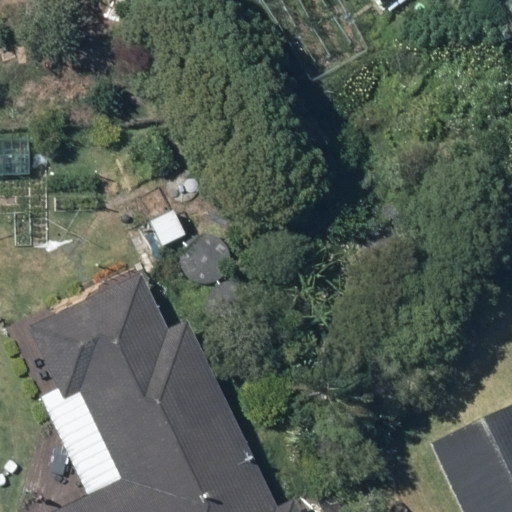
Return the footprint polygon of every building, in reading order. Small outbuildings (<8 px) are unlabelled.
[(61,15),(72,40),(102,28),(91,2),(61,15)] [(124,46),(133,64),(152,55),(143,36),(124,46)] [(145,224),(158,249),(182,237),(169,212),(145,224)] [(210,227),(208,226),(202,227),(196,228),(191,231),(186,234),(182,238),(179,243),(176,248),(175,254),(174,259),(175,265),(176,271),(179,276),(182,281),(186,285),(191,288),(196,291),(202,292),(207,293),(213,292),(219,291),(224,288),(229,285),(233,281),(236,276),(239,271),(240,265),(241,260),(240,254),(239,248),(236,243),(233,238),(229,234),(224,231),(219,229),(213,227),(210,227)] [(52,511),(292,511),(288,502),(270,511),(181,325),(162,333),(136,278),(24,330),(58,401),(74,394),(116,482),(52,511)]
